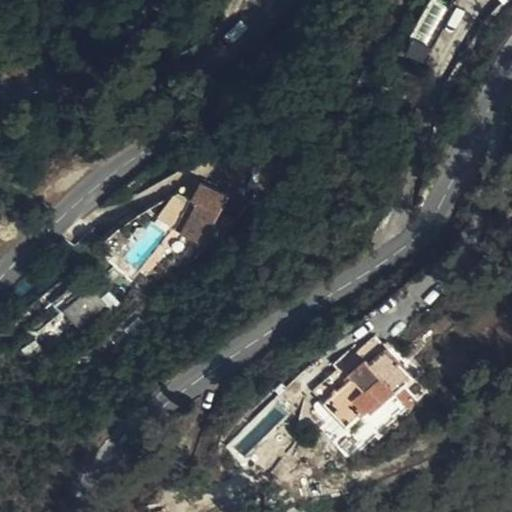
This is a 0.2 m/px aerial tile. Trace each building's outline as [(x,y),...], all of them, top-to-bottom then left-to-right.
[(426,56),(453,0),(429,0),(406,46),(426,56)] [(193,200),(204,181),(199,178),(188,197),(193,200)] [(198,248),(201,244),(230,191),(219,185),(216,188),(204,181),(193,200),(199,203),(179,238),(198,248)] [(173,234),(179,238),(199,203),(193,200),(173,234)] [(120,254),(135,240),(116,221),(102,235),(120,254)] [(152,284),(145,291),(163,309),(167,299),(152,284)] [(62,318),(73,336),(99,318),(88,300),(62,318)] [(318,415),(339,441),(362,422),(366,427),(390,407),(407,393),(372,350),(308,402),(318,415)] [(410,397),(407,393),(390,407),(404,423),(410,418),(400,406),(410,397)] [(400,406),(410,418),(422,408),(414,398),(412,395),(410,397),(400,406)]
